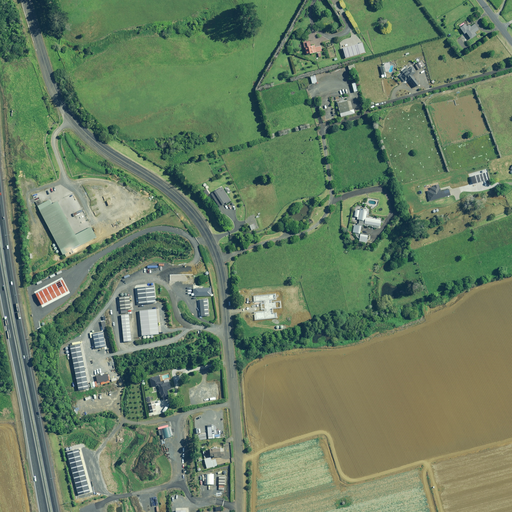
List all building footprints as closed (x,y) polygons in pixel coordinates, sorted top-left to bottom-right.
[(466,23),(461,27),(466,34),(468,33),(472,38),(477,35),(475,32),(479,29),(475,24),(472,26),(470,24),(468,25),(466,23)] [(310,41),(304,42),(307,54),(322,52),(321,47),(315,48),(315,45),(311,46),(310,41)] [(362,43),(343,48),(346,58),(365,52),(362,43)] [(422,61),(415,65),(418,70),(425,66),(422,61)] [(355,63),(348,65),(350,71),(357,69),(355,63)] [(403,73),(400,76),(404,81),(407,79),(415,87),(419,84),(412,75),(416,72),(415,70),(416,70),(411,64),(408,67),(406,65),(401,70),(403,73)] [(348,99),(337,102),(341,117),(356,113),(355,110),(351,111),(348,99)] [(484,172),(472,176),(474,183),(489,178),(487,174),(484,175),(484,172)] [(431,190),(428,191),(430,200),(451,194),(449,189),(442,191),(440,183),(434,185),(434,186),(430,187),(431,190)] [(222,187),(211,194),(220,207),(231,200),(222,187)] [(58,200),(39,211),(64,255),(87,242),(96,237),(89,225),(77,232),(58,200)] [(360,239),(359,241),(367,243),(369,236),(361,234),(361,235),(360,235),(360,234),(359,233),(361,233),(362,226),(363,227),(363,224),(365,225),(365,226),(367,226),(368,226),(369,226),(372,226),(372,227),(373,227),(379,228),(379,227),(379,226),(381,226),(382,222),(381,222),(381,221),(366,218),(367,211),(365,211),(366,209),(361,208),(360,211),(356,210),(355,216),(358,217),(358,219),(360,220),(359,224),(358,224),(358,226),(354,225),(352,233),(356,233),(356,236),(358,238),(360,239)] [(194,284),(193,278),(182,279),(182,284),(180,284),(181,292),(185,292),(185,289),(190,288),(190,284),(194,284)] [(68,291),(62,279),(35,294),(41,305),(68,291)] [(139,304),(155,302),(154,286),(137,287),(139,304)] [(211,296),(211,288),(195,288),(195,290),(192,290),(192,293),(194,293),(194,296),(211,296)] [(119,297),(120,314),(129,313),(129,309),(130,309),(129,296),(119,297)] [(199,300),(201,316),(208,316),(207,299),(199,300)] [(158,309),(140,311),(143,338),(161,337),(158,309)] [(121,315),(124,342),(132,341),(129,314),(121,315)] [(96,348),(106,346),(103,332),(93,334),(96,348)] [(70,347),(79,391),(89,389),(80,345),(70,347)] [(160,375),(150,378),(152,387),(159,386),(162,397),(165,396),(165,399),(169,398),(167,390),(172,388),(170,381),(165,382),(164,380),(161,381),(160,375)] [(210,449),(211,457),(222,456),(221,448),(210,449)] [(211,458),(206,459),(208,469),(219,467),(217,459),(211,460),(211,458)]
